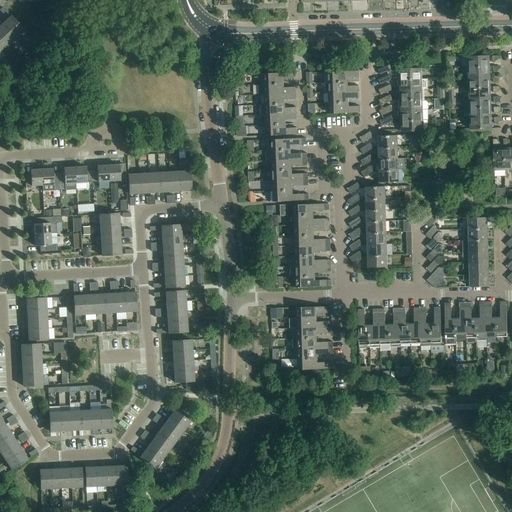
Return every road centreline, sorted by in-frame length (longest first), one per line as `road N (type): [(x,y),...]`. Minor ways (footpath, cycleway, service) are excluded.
road 1 (residential): [(142,268),(154,396),(111,453),(51,452),(12,396),(6,276)]
road 2 (secondary): [(211,29),(500,26)]
road 3 (unclassified): [(169,511),(192,494),(224,436),(229,297)]
road 4 (unclassified): [(218,206),(202,58),(211,29)]
road 5 (residential): [(6,276),(142,268)]
road 6 (residential): [(218,206),(140,212),(142,268)]
road 7 (residential): [(0,158),(109,149),(107,135)]
